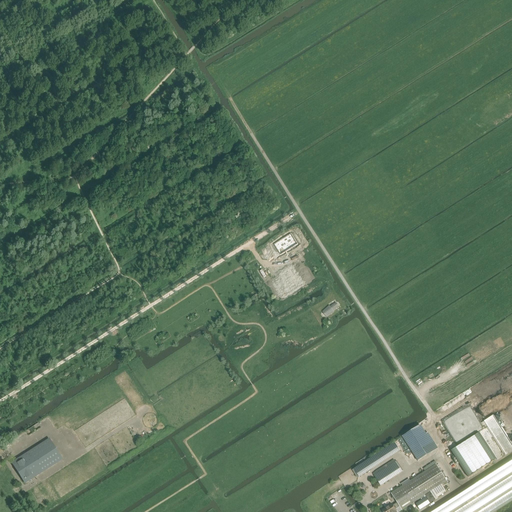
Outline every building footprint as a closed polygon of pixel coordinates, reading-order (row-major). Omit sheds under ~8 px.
[(287,230),(273,239),(279,249),(289,243),(290,246),(298,241),(291,230),(290,229),(290,228),(287,230)] [(328,305),(321,311),(324,316),(332,312),(331,311),(337,306),(335,303),(328,306),(328,305)] [(438,448),(422,424),(402,437),(418,461),(438,448)] [(479,432),(451,451),(468,477),(496,459),(479,432)] [(25,482),(61,459),(48,439),(12,463),(25,482)] [(354,469),(359,477),(399,451),(394,443),(354,469)] [(395,462),(374,476),(381,486),(402,472),(395,462)] [(511,463),(435,511),(491,511),(511,499),(511,463)] [(421,474),(391,493),(397,503),(398,504),(400,507),(402,510),(446,481),(436,465),(421,474)] [(445,490),(436,495),(438,498),(446,492),(445,490)] [(430,492),(425,495),(430,503),(435,500),(430,492)] [(398,511),(402,510),(400,507),(398,504),(397,503),(393,505),(392,504),(382,511),(398,511)]
